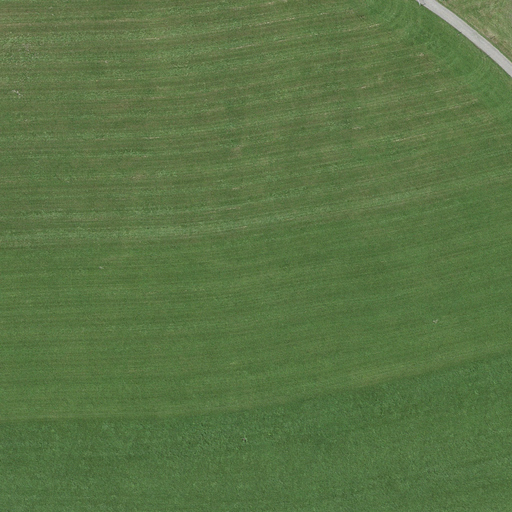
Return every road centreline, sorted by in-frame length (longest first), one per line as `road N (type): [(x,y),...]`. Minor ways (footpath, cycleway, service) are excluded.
road 1 (track): [(0,211),(173,106),(395,0)]
road 2 (track): [(241,511),(0,414)]
